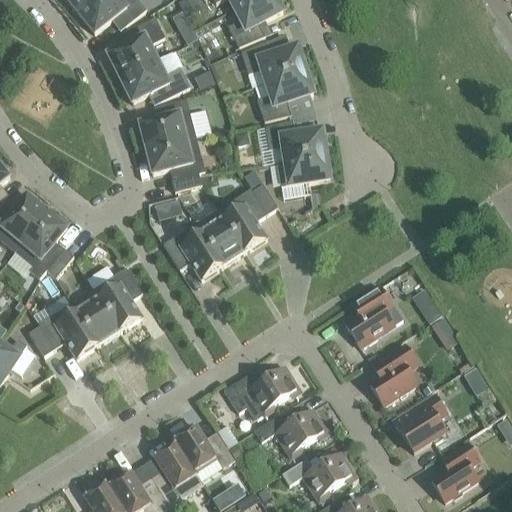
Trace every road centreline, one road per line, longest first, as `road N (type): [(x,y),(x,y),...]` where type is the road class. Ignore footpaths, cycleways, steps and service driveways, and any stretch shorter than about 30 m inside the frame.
road 1 (residential): [(406,511),(290,329),(9,511)]
road 2 (residential): [(0,131),(12,154),(88,213),(116,213),(128,177),(105,112),(53,23),(26,0)]
road 3 (residential): [(299,0),(363,175)]
